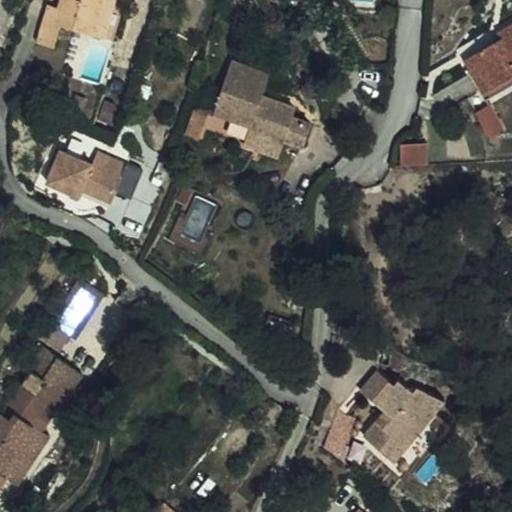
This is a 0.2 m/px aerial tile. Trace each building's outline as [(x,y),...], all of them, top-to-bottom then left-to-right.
[(36,43),(54,48),(61,26),(68,0),(61,0),(59,6),(48,3),(36,43)] [(81,17),(99,23),(105,0),(68,0),(61,26),(77,31),(81,17)] [(105,0),(99,23),(95,36),(105,39),(116,0),(105,0)] [(77,31),(95,36),(99,23),(81,17),(77,31)] [(511,32),(497,41),(500,46),(467,66),(474,77),(470,80),(487,107),(511,91),(511,32)] [(218,144),(255,155),(253,162),(289,172),(291,165),(311,170),(316,150),(296,144),(299,135),(265,125),(270,105),(231,95),(218,144)] [(490,146),(505,136),(489,110),(474,119),(490,146)] [(189,169),(201,172),(209,143),(197,140),(189,169)] [(404,141),(403,159),(428,161),(429,142),(404,141)] [(250,174),(286,183),(289,172),(253,162),(250,174)] [(143,189),(129,182),(124,192),(66,164),(50,196),(82,211),(85,206),(113,220),(119,208),(132,214),(143,189)] [(83,357),(111,317),(89,301),(60,341),(83,357)] [(62,376),(49,367),(46,371),(58,380),(62,376)] [(398,377),(394,383),(379,371),(377,370),(362,388),(378,402),(359,427),(400,459),(430,423),(449,399),(419,383),(414,390),(398,377)] [(58,380),(46,371),(34,388),(47,396),(58,380)] [(62,376),(58,380),(82,398),(86,393),(62,376)] [(39,457),(82,398),(58,380),(47,396),(34,388),(3,431),(12,438),(0,454),(0,504),(4,500),(0,496),(0,494),(1,493),(32,452),(39,457)] [(430,423),(400,459),(415,471),(444,434),(430,423)] [(0,511),(8,503),(4,500),(0,504),(0,454),(12,438),(3,431),(0,435),(0,511)] [(39,457),(32,452),(1,493),(6,496),(4,500),(8,503),(13,507),(46,462),(39,457)]
